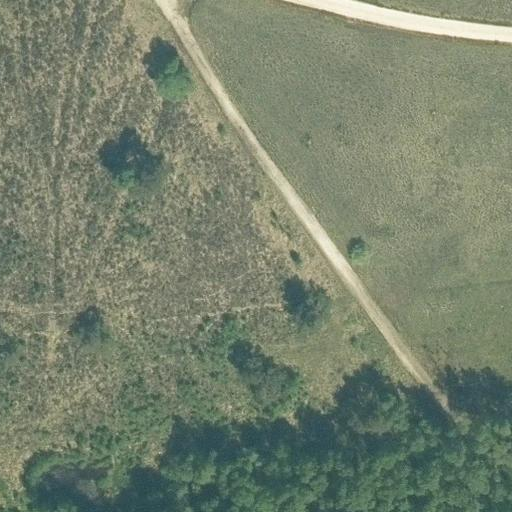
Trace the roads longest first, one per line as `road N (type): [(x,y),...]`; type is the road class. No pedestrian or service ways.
road 1 (track): [(166,0),(264,160),(435,388),(511,469)]
road 2 (track): [(317,0),(441,26),(511,31)]
